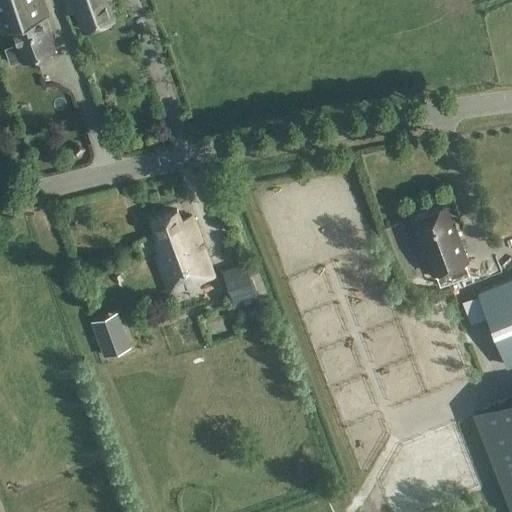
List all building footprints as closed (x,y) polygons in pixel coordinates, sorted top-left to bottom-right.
[(0,0),(0,32),(12,28),(17,43),(4,47),(10,63),(23,59),(54,48),(43,17),(49,15),(43,0),(0,0)] [(62,0),(66,12),(74,9),(82,30),(112,19),(104,0),(62,0)] [(411,217),(432,273),(466,260),(445,204),(411,217)] [(155,254),(169,293),(214,276),(192,217),(180,221),(176,210),(150,220),(161,252),(155,254)] [(465,266),(452,272),(456,282),(469,276),(465,266)] [(221,276),(231,303),(250,296),(240,269),(221,276)] [(511,279),(479,292),(507,364),(511,362),(511,279)] [(127,322),(104,331),(112,351),(135,342),(127,322)] [(511,511),(511,397),(466,415),(503,511),(511,511)]
